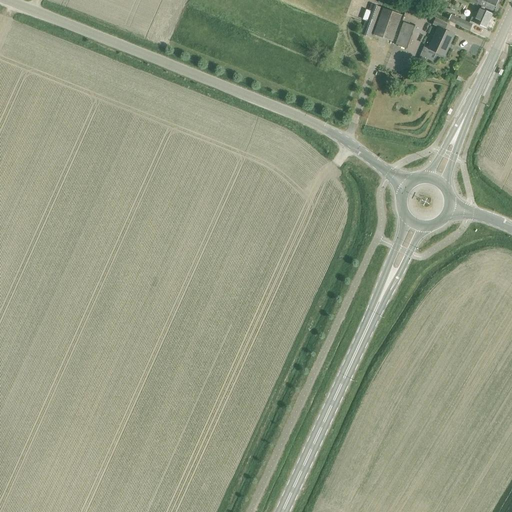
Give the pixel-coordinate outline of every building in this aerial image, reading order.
[(469,0),(469,1),(493,12),(498,0),(469,0)] [(371,4),(360,34),(370,38),(381,7),(371,4)] [(382,8),(373,35),(393,42),(402,15),(382,8)] [(486,29),(492,14),(480,8),(478,13),(474,11),(470,21),(474,23),(473,23),(486,29)] [(451,14),(448,21),(455,24),(470,31),(473,25),(458,18),(451,14)] [(428,49),(444,56),(454,34),(444,30),(447,24),(435,19),(432,25),(438,27),(428,49)] [(403,22),(395,45),(396,45),(406,49),(415,26),(403,22)]
